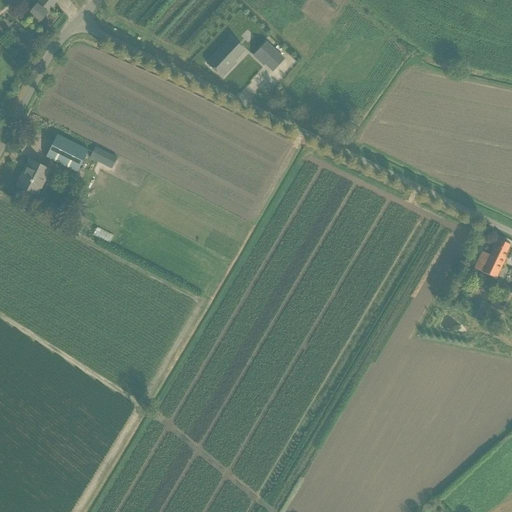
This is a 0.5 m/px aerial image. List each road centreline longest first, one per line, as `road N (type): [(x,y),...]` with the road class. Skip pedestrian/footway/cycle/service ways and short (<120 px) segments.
road 1 (unclassified): [(511,232),(71,20)]
road 2 (unclassified): [(0,139),(71,20)]
